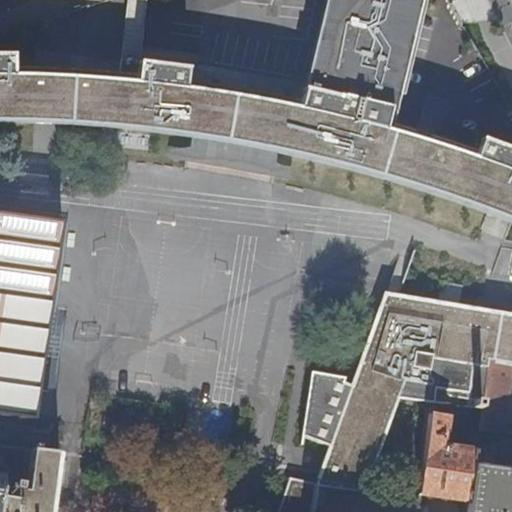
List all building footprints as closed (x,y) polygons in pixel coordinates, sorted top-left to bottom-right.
[(120,59),(118,70),(98,68),(76,67),(50,66),(15,65),(15,54),(0,53),(0,122),(4,123),(26,123),(32,123),(45,124),(65,125),(77,125),(90,126),(110,128),(131,130),(145,131),(161,133),(179,135),(191,137),(196,138),(215,141),(236,145),(254,149),(277,154),(280,154),(290,156),(308,160),(321,163),(359,174),(402,186),(422,192),(442,198),(458,204),(479,211),(487,214),(500,219),(511,223),(511,151),(483,141),(481,143),(479,151),(467,146),(450,140),(429,134),(390,122),(419,0),(326,0),(300,99),(291,96),(273,93),(250,89),(229,85),(209,82),(187,79),(188,70),(187,70),(188,68),(138,62),(120,59)] [(126,0),(120,59),(138,62),(144,0),(126,0)] [(0,214),(0,415),(33,420),(62,223),(0,214)] [(313,511),(314,504),(317,488),(326,489),(364,494),(398,399),(431,404),(482,413),(490,361),(511,364),(511,316),(426,302),(397,297),(386,295),(384,300),(352,387),(343,384),(344,380),(310,375),(299,446),(302,447),(303,438),(323,445),(330,448),(316,484),(289,478),(287,481),(277,511),(313,511)] [(511,364),(490,361),(482,413),(479,430),(505,433),(511,388),(511,364)] [(474,465),(476,452),(445,448),(444,455),(440,455),(442,439),(444,438),(447,417),(430,414),(419,496),(470,503),(475,465),(474,465)] [(0,511),(50,511),(58,454),(25,449),(26,439),(0,435),(0,460),(6,469),(5,476),(0,508),(0,511)] [(511,511),(511,470),(475,465),(470,503),(468,511),(511,511)] [(317,488),(314,504),(324,506),(326,489),(317,488)]
